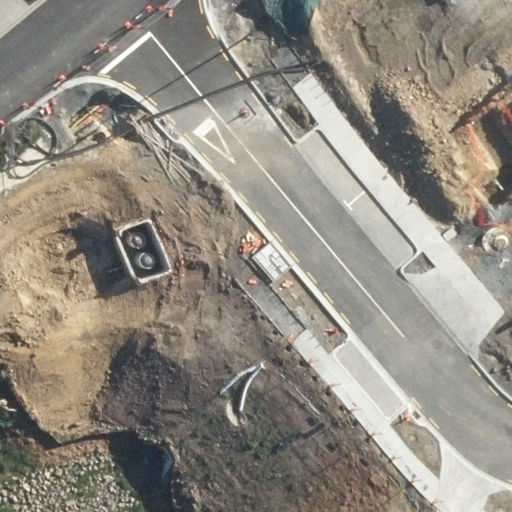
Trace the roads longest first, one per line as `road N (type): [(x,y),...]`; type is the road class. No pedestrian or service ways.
road 1 (residential): [(122,0),(403,334)]
road 2 (residential): [(403,334),(449,387),(511,434)]
road 3 (residential): [(403,334),(511,260)]
